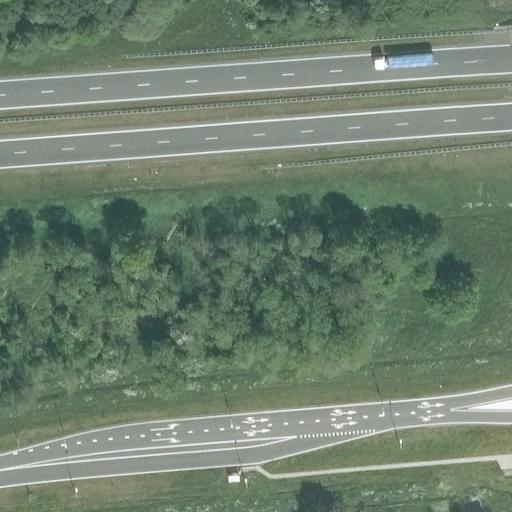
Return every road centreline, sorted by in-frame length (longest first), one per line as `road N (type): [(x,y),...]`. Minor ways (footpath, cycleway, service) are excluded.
road 1 (trunk): [(0,153),(511,115)]
road 2 (trunk): [(511,59),(0,96)]
road 3 (trunk): [(0,464),(119,444),(449,418)]
